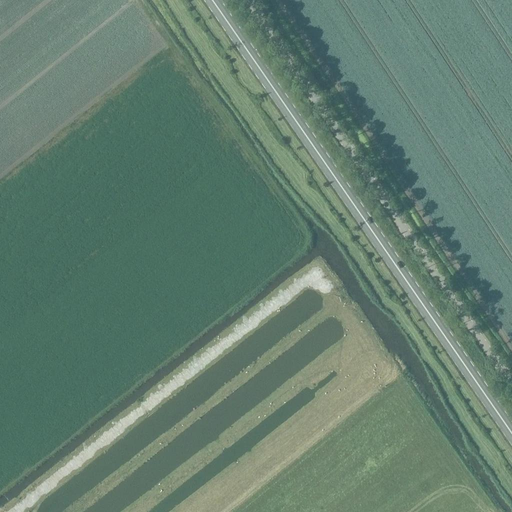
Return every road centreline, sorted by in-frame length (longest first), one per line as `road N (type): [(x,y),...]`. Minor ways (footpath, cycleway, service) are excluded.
road 1 (primary): [(511,432),(211,0)]
road 2 (unclassified): [(511,383),(246,0)]
